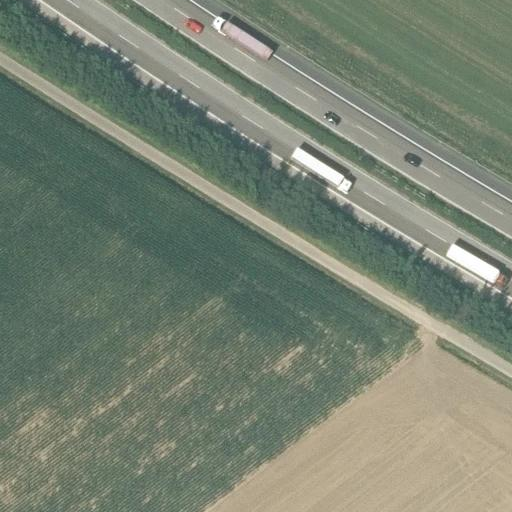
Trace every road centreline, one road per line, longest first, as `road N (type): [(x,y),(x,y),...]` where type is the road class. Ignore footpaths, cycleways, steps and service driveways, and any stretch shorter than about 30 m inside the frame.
road 1 (unclassified): [(0,56),(511,371)]
road 2 (motorway): [(64,0),(511,283)]
road 3 (motorway): [(511,222),(153,0)]
